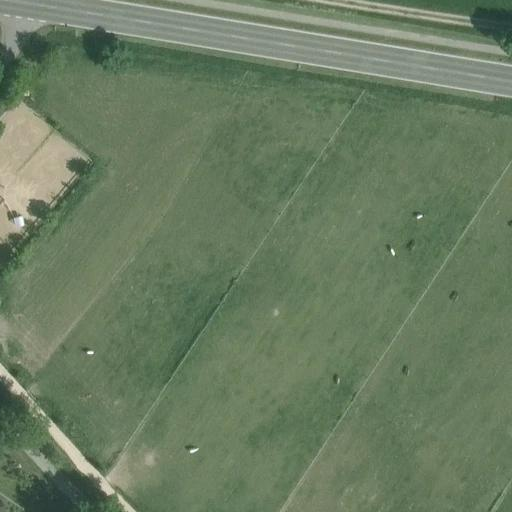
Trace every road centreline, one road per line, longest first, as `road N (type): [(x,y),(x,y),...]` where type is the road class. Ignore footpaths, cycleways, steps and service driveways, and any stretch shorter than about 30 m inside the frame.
road 1 (secondary): [(511,79),(53,6)]
road 2 (track): [(337,0),(511,27)]
road 3 (unclassified): [(96,511),(0,412)]
